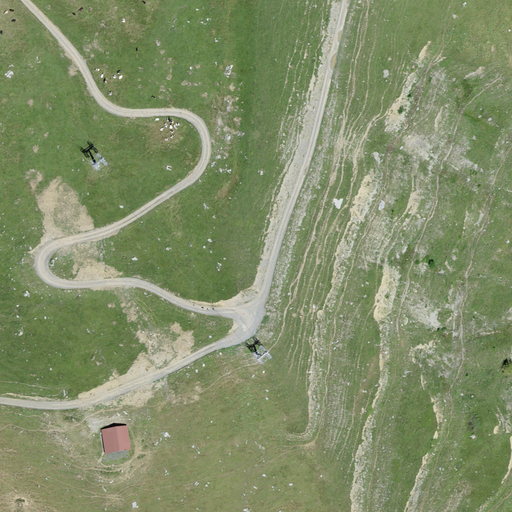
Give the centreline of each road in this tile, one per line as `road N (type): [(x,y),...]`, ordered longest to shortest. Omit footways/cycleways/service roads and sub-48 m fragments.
road 1 (track): [(25,0),(75,52),(111,109),(188,114),(206,146),(190,179),(119,224),(51,246),(42,261),(48,276),(71,284),(137,282),(197,307),(234,312),(246,331),(87,401),(0,401)]
road 2 (track): [(244,319),(263,297),(346,0)]
